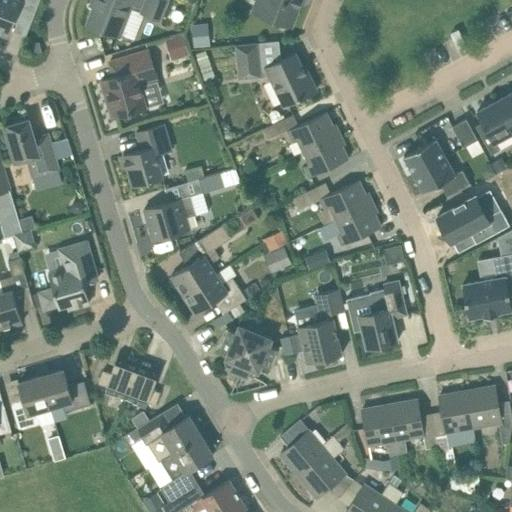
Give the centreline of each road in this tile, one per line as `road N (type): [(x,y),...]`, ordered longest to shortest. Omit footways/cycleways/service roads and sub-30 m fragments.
road 1 (residential): [(449,361),(397,195),(362,123)]
road 2 (residential): [(141,312),(70,85)]
road 3 (residential): [(232,415),(449,361)]
road 4 (residential): [(511,38),(362,123)]
road 5 (residential): [(0,354),(141,312)]
road 6 (residential): [(232,415),(173,339),(141,312)]
road 7 (residential): [(362,123),(323,37),(332,0)]
